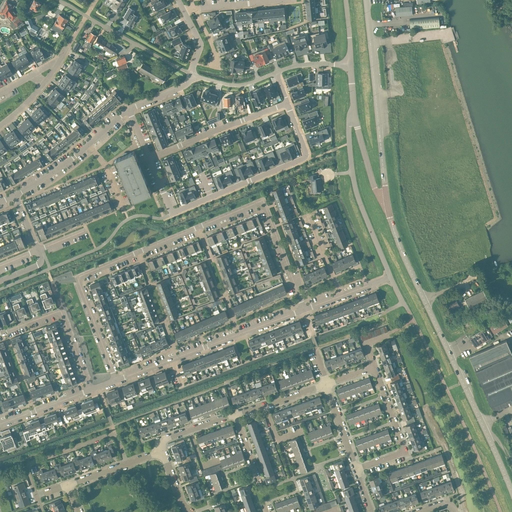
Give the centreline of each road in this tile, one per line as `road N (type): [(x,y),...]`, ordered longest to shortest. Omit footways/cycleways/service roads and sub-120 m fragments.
road 1 (residential): [(116,381),(77,278),(260,202),(303,310)]
road 2 (secondary): [(511,493),(387,205)]
road 3 (residential): [(287,103),(307,156),(171,213),(149,158)]
road 4 (secondary): [(387,205),(366,0)]
road 5 (residential): [(116,381),(303,310)]
road 6 (residential): [(390,276),(352,172),(353,109)]
road 7 (residential): [(35,494),(28,463),(108,434),(125,462)]
road 8 (residential): [(0,333),(60,310),(89,390)]
road 9 (residential): [(287,103),(149,158)]
road 10 (residential): [(355,469),(404,452),(374,366)]
road 11 (unclassified): [(191,74),(85,16)]
